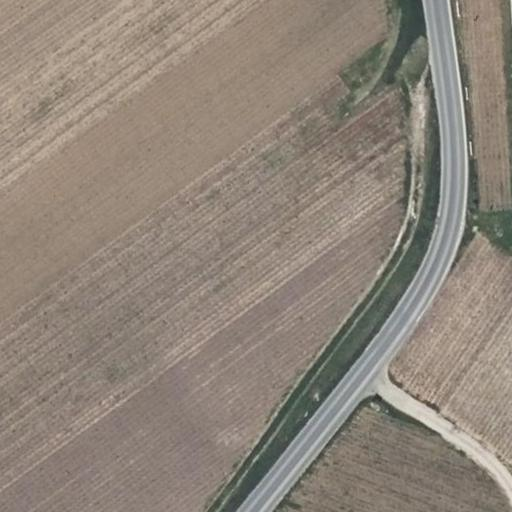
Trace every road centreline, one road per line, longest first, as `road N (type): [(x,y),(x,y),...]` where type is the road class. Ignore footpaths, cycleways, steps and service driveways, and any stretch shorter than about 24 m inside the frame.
road 1 (tertiary): [(251,511),(408,312),(446,240),(453,157),(434,0)]
road 2 (track): [(361,372),(476,449),(511,487)]
